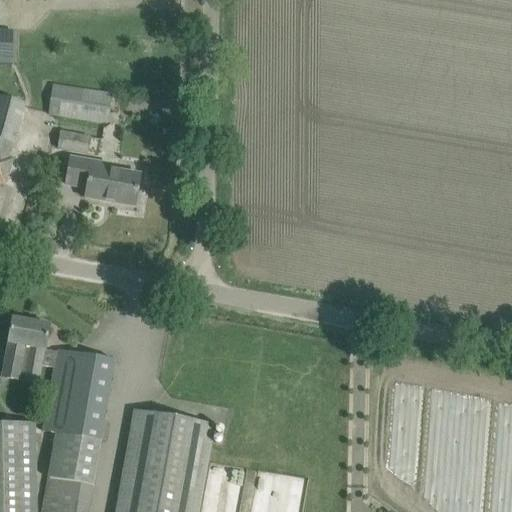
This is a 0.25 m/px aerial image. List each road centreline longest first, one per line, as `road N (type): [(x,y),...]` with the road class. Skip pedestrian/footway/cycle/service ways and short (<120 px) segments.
road 1 (unclassified): [(511,346),(204,292)]
road 2 (unclassified): [(204,292),(209,0)]
road 3 (unclassified): [(204,292),(0,255)]
